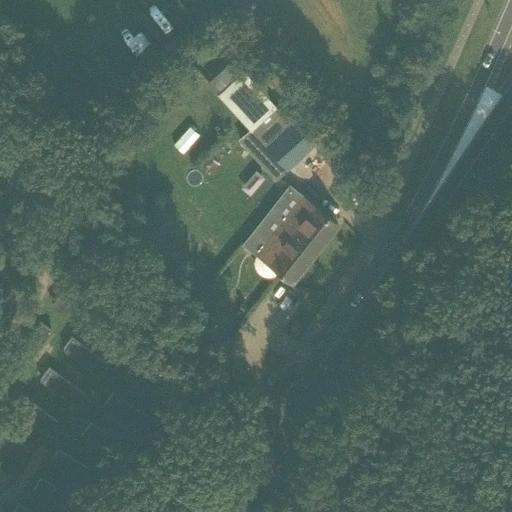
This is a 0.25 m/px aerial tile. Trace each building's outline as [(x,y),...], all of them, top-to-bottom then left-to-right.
[(54,63),(38,43),(23,55),(38,75),(54,63)] [(242,71),(218,93),(251,129),(275,107),(242,71)] [(7,86),(0,91),(0,92),(8,102),(16,96),(7,86)] [(289,170),(315,145),(283,107),(257,134),(289,170)] [(0,158),(0,162),(6,169),(30,146),(12,127),(0,138),(0,158),(0,159),(0,158)] [(48,165),(30,146),(6,169),(13,177),(16,175),(26,185),(48,165)] [(71,233),(95,212),(75,187),(50,209),(54,214),(48,219),(59,232),(65,227),(71,233)] [(279,270),(292,280),(336,223),(301,195),(261,245),(262,246),(257,253),(255,257),(254,261),(255,265),(256,270),(259,273),(263,275),(268,276),(272,275),(276,273),(279,270)] [(0,294),(17,279),(0,260),(0,294)] [(132,333),(95,307),(86,319),(123,346),(132,333)] [(221,346),(230,336),(220,328),(211,338),(221,346)] [(196,358),(160,331),(150,344),(187,371),(196,358)] [(109,364),(73,337),(63,350),(100,376),(109,364)] [(173,389),(137,362),(127,375),(164,401),(173,389)] [(86,394),(49,367),(40,380),(76,407),(86,394)] [(150,419),(114,392),(104,405),(141,432),(150,419)] [(58,420),(21,394),(12,407),(48,433),(58,420)] [(128,449),(91,423),(82,435),(118,462),(128,449)] [(32,449),(0,428),(0,447),(23,463),(32,449)] [(96,472),(59,449),(51,462),(87,486),(96,472)] [(12,476),(0,468),(0,487),(3,490),(12,476)] [(71,511),(78,501),(42,478),(33,491),(65,511),(71,511)]
